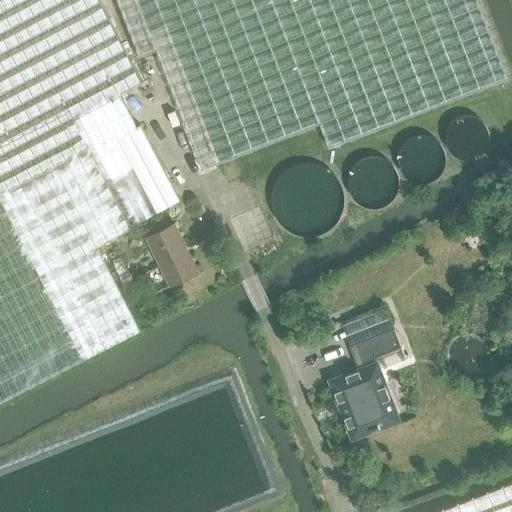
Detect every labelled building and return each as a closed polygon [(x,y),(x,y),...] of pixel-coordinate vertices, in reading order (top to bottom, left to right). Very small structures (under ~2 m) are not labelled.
[(130,225),(154,211),(115,137),(139,124),(122,93),(144,82),(101,0),(0,0),(0,400),(13,394),(119,338),(140,328),(97,245),(131,227),(130,225)] [(117,0),(139,57),(156,50),(203,169),(320,124),(329,148),(508,79),(477,0),(117,0)] [(178,199),(139,124),(115,137),(154,211),(178,199)] [(170,283),(196,270),(173,224),(147,236),(170,283)] [(129,270),(119,275),(123,284),(133,279),(129,270)] [(332,380),(353,436),(372,429),(372,430),(380,427),(380,426),(398,419),(375,357),(403,346),(395,327),(350,345),(360,369),(332,380)] [(511,511),(511,483),(438,511),(511,511)]
